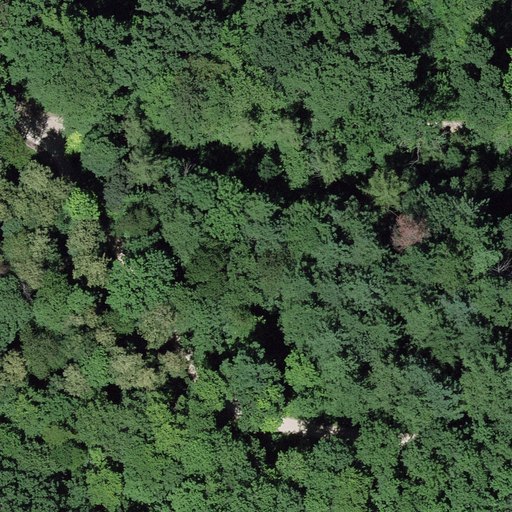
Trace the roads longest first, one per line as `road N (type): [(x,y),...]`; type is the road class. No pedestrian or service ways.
road 1 (track): [(511,457),(235,408),(177,339),(81,189),(23,124),(0,30)]
road 2 (track): [(0,122),(511,129)]
